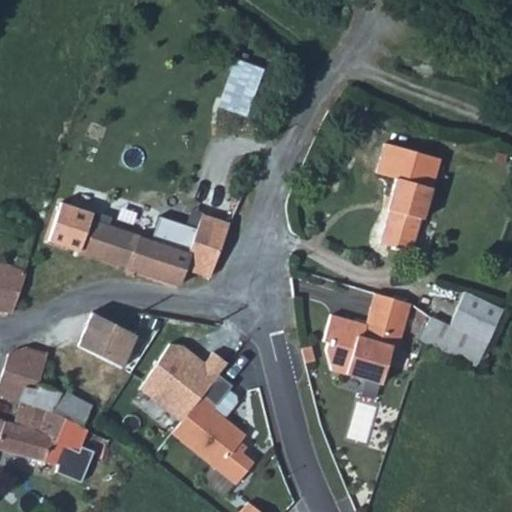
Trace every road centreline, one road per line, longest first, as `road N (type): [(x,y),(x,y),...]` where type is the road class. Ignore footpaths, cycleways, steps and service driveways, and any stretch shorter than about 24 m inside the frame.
road 1 (unclassified): [(259,306),(278,197),(301,137),(367,22)]
road 2 (unclassified): [(0,327),(120,296),(259,306)]
road 3 (unclassified): [(259,306),(324,511)]
road 4 (track): [(511,137),(344,62)]
